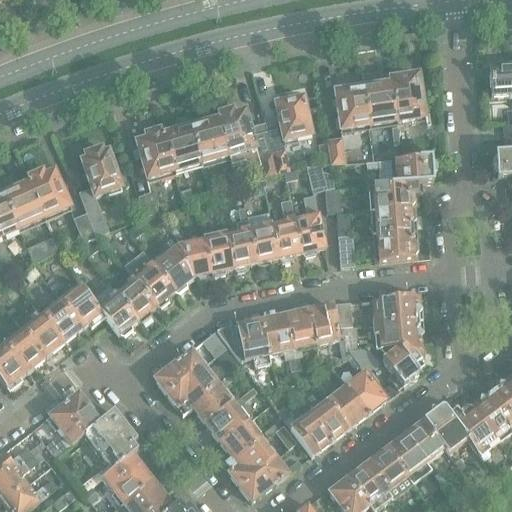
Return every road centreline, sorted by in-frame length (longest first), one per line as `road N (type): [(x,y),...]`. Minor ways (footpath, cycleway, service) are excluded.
road 1 (tertiary): [(0,114),(214,42),(449,2)]
road 2 (residential): [(120,385),(209,316),(337,289),(451,277)]
road 3 (tertiary): [(254,0),(91,43),(0,78)]
road 4 (residential): [(279,511),(442,385)]
road 5 (residential): [(466,197),(449,2)]
road 6 (residential): [(221,511),(120,385)]
road 7 (residential): [(0,434),(79,370),(102,366),(120,385)]
road 8 (residential): [(442,385),(496,343),(493,274)]
